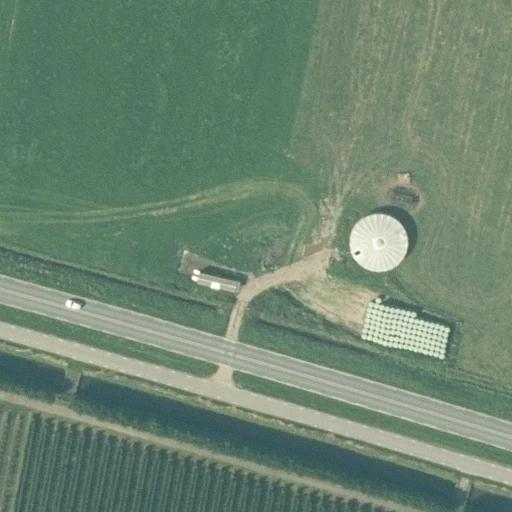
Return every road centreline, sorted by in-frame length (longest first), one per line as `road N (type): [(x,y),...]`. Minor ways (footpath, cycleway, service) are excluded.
road 1 (unclassified): [(511,479),(218,392)]
road 2 (secondary): [(511,440),(227,356)]
road 3 (secondary): [(227,356),(0,293)]
road 4 (unclassified): [(218,392),(0,330)]
